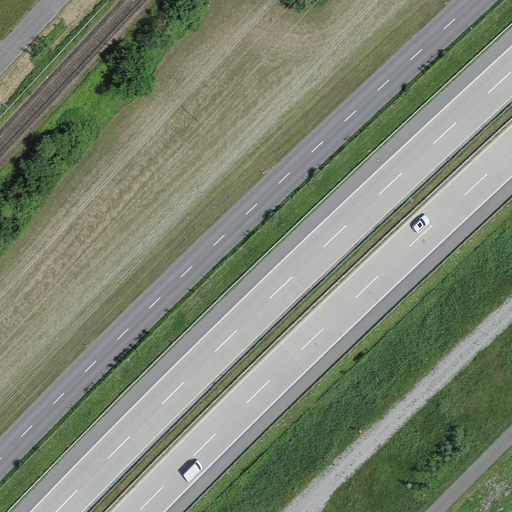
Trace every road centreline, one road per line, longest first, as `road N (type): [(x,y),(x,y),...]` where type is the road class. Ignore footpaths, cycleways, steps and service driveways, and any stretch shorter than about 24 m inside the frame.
road 1 (unclassified): [(483,0),(0,458)]
road 2 (motorway): [(511,73),(58,511)]
road 3 (motorway): [(140,511),(511,152)]
road 4 (track): [(511,307),(300,511)]
